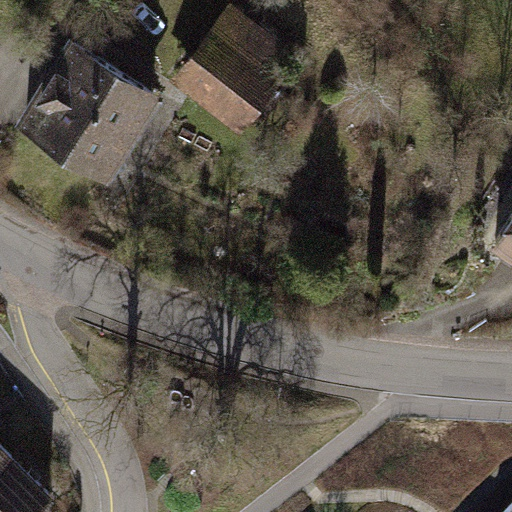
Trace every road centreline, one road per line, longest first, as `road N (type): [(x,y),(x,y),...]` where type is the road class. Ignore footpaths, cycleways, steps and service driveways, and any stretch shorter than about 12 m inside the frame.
road 1 (residential): [(511,384),(396,379),(217,345),(25,251)]
road 2 (residential): [(127,511),(115,441),(49,350),(25,251)]
